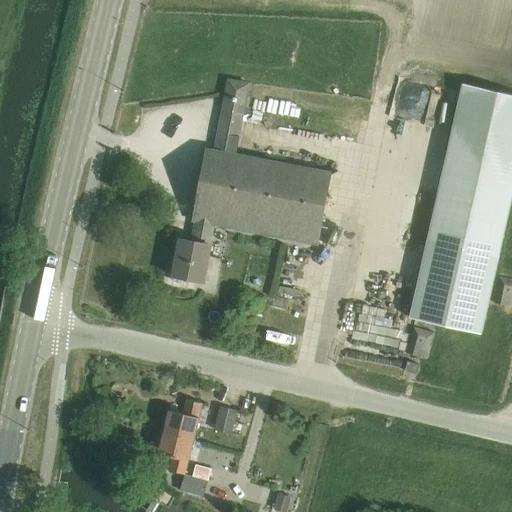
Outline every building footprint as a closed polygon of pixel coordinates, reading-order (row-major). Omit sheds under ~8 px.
[(202,223),(199,242),(180,238),(172,276),(203,282),(211,244),(207,243),(211,223),(318,244),(332,172),(236,154),(249,84),(250,82),(229,78),(226,90),(225,98),(215,150),(207,149),(193,221),(202,223)] [(511,94),(463,84),(411,318),(438,325),(481,334),(511,194),(511,94)] [(511,276),(500,274),(494,304),(511,307),(511,276)] [(280,287),(278,294),(299,298),(301,291),(280,287)] [(243,291),(236,318),(257,324),(264,297),(243,291)] [(413,328),(407,354),(428,359),(435,333),(413,328)] [(417,375),(420,366),(409,363),(407,372),(417,375)] [(182,414),(169,411),(164,432),(193,440),(202,405),(185,401),(182,414)] [(220,407),(214,431),(241,438),(247,414),(220,407)] [(184,475),(193,440),(164,432),(158,454),(172,458),(168,471),(184,475)] [(181,491),(205,497),(212,469),(196,465),(193,477),(185,475),(181,491)] [(294,478),(290,491),(298,493),(302,481),(294,478)] [(279,495),(275,511),(281,511),(287,511),(291,497),(279,495)]
